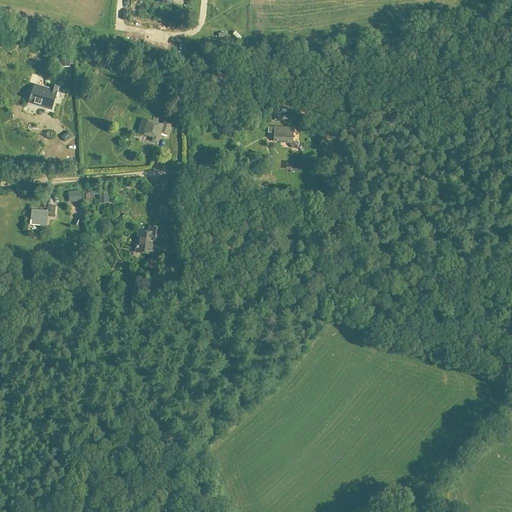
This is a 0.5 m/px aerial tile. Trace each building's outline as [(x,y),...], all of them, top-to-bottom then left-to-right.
[(69,67),(68,54),(60,54),(61,68),(69,67)] [(83,55),(80,60),(84,63),(88,58),(83,55)] [(51,109),(54,100),(57,89),(51,87),(50,90),(34,85),(30,100),(39,103),(38,106),(51,109)] [(163,126),(146,121),(142,134),(153,137),(152,141),(157,143),(160,133),(167,135),(170,125),(164,123),(163,126)] [(293,128),(273,128),(273,142),(292,143),(293,128)] [(64,142),(71,137),(68,132),(61,137),(64,142)] [(47,150),(56,153),(58,148),(49,144),(47,150)] [(170,181),(169,185),(172,189),(177,188),(178,183),(175,180),(170,181)] [(109,203),(108,192),(97,193),(98,204),(109,203)] [(68,196),(69,203),(83,201),(82,194),(68,196)] [(47,211),(31,210),(30,225),(40,226),(40,229),(46,229),(47,217),(54,217),(55,206),(48,206),(47,211)] [(162,230),(155,228),(154,235),(138,232),(135,251),(152,253),(154,239),(161,240),(162,230)] [(163,257),(162,272),(177,273),(178,258),(163,257)]
